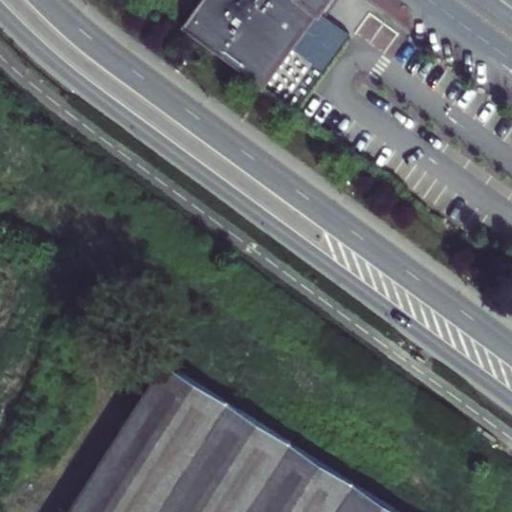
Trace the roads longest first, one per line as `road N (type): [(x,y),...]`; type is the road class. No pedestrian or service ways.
road 1 (tertiary): [(0,17),(73,83),(511,403)]
road 2 (tertiary): [(511,347),(149,87),(46,0)]
